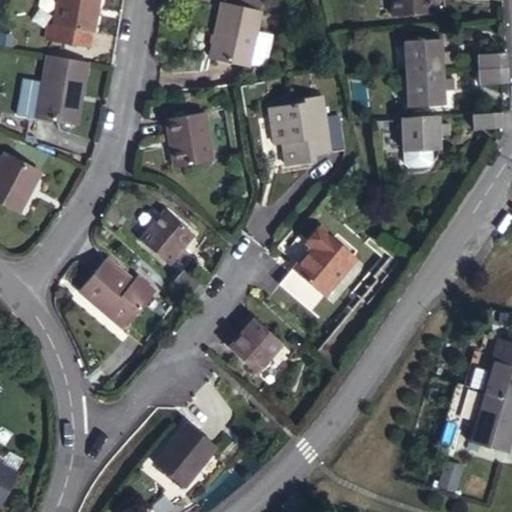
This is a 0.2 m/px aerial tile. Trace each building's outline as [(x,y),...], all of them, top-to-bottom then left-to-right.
[(58,0),(55,23),(94,29),(99,0),(58,0)] [(264,11),(264,0),(225,0),(225,4),(264,11)] [(280,0),(278,0),(264,0),(264,11),(278,13),(280,0)] [(393,0),(394,15),(431,14),(430,0),(393,0)] [(255,66),(260,34),(264,11),(225,4),(215,59),(255,66)] [(91,45),(94,29),(55,23),(49,21),(46,37),(91,45)] [(275,37),(260,34),(255,66),(269,68),(275,37)] [(406,40),(408,72),(443,70),(443,62),(453,62),(452,51),(442,51),(442,38),(406,40)] [(78,125),(90,60),(47,52),(35,117),(78,125)] [(479,53),(480,68),(508,67),(507,52),(479,53)] [(508,67),(480,68),(480,83),(509,82),(508,67)] [(443,70),(408,72),(410,104),(445,103),(444,88),(455,89),(454,79),(444,79),(443,70)] [(329,116),(326,94),(308,97),(308,101),(272,106),(278,143),(286,142),(290,165),(319,160),(318,154),(335,151),(329,116)] [(504,127),(504,112),(473,113),(474,129),(504,127)] [(215,163),(208,114),(168,118),(175,168),(215,163)] [(344,114),(329,116),(335,151),(350,149),(344,114)] [(439,123),(439,114),(404,116),(405,150),(433,149),(441,148),(440,133),(449,133),(449,122),(439,123)] [(433,149),(405,150),(406,163),(410,167),(430,166),(434,162),(433,149)] [(0,203),(21,213),(41,171),(5,154),(0,164),(0,203)] [(185,247),(195,234),(166,208),(141,240),(170,264),(177,256),(183,261),(191,253),(185,247)] [(318,316),(364,261),(325,229),(311,245),(309,247),(315,253),(307,263),(286,289),(318,316)] [(311,245),(309,244),(299,256),(307,263),(315,253),(309,247),(311,245)] [(113,312),(130,326),(155,296),(136,280),(132,284),(106,262),(81,293),(110,316),(113,312)] [(175,281),(196,299),(206,288),(184,268),(174,280),(175,281)] [(127,331),(130,326),(113,312),(110,316),(127,331)] [(247,327),(257,318),(252,313),(242,323),(247,327)] [(284,343),(257,318),(247,327),(230,346),(257,372),(284,343)] [(511,345),(498,341),(493,355),(511,360),(511,345)] [(511,360),(493,355),(483,389),(511,397),(511,360)] [(511,435),(511,397),(483,389),(469,439),(508,451),(511,435)] [(215,445),(184,421),(152,462),(182,485),(215,445)] [(454,490),(461,466),(445,461),(438,486),(454,490)] [(19,474),(1,464),(0,465),(0,508),(0,509),(19,474)] [(299,511),(308,506),(296,492),(283,504),(290,511),(299,511)]
